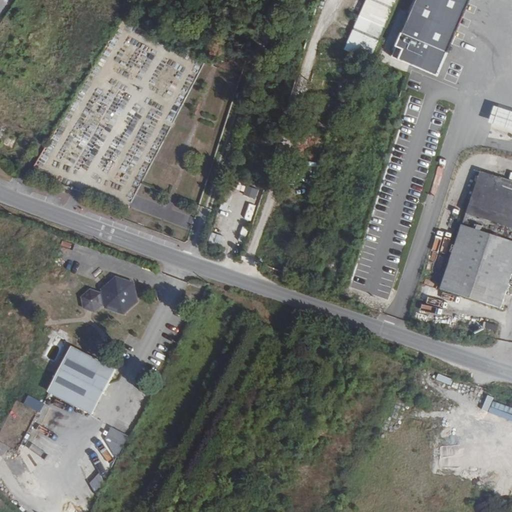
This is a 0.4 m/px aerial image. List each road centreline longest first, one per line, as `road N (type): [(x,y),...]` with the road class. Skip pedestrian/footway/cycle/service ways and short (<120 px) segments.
road 1 (unknown): [(56,502),(187,261),(275,0)]
road 2 (tertiary): [(0,193),(511,374)]
road 3 (unknown): [(511,25),(463,120),(389,331)]
road 4 (unknown): [(217,271),(335,0)]
